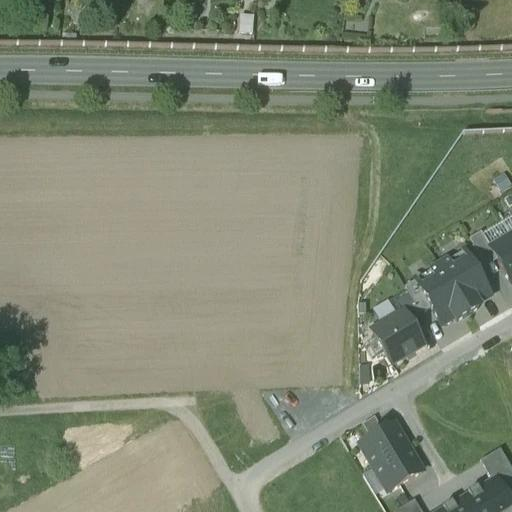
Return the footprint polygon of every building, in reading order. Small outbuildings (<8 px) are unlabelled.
[(469,243),(473,250),(476,255),(488,248),(480,236),(469,243)] [(490,252),(489,252),(496,264),(511,288),(511,286),(511,243),(510,240),(490,252)] [(488,248),(476,255),(485,270),(496,264),(489,252),(490,252),(488,248)] [(476,255),(473,250),(462,256),(479,283),(489,277),(485,270),(476,255)] [(462,256),(438,270),(467,318),(478,312),(476,308),(489,300),(479,283),(462,256)] [(438,270),(414,284),(430,312),(440,329),(454,321),(456,325),(467,318),(438,270)] [(430,312),(414,284),(404,290),(408,298),(420,318),(430,312)] [(395,306),(401,317),(402,316),(414,336),(427,329),(420,318),(408,298),(395,306)] [(382,333),(373,338),(391,368),(422,349),(414,336),(402,316),(401,317),(395,306),(393,303),(372,315),(380,329),(379,330),(382,333)] [(393,428),(359,448),(373,472),(405,453),(398,442),(400,441),(393,428)] [(405,453),(373,472),(388,496),(421,476),(413,463),(411,464),(405,453)] [(495,483),(511,474),(499,453),(479,465),(491,486),(495,483)] [(511,474),(495,483),(503,497),(511,491),(511,474)] [(460,504),(464,511),(511,511),(503,497),(495,483),(491,486),(478,494),(476,491),(467,497),(468,499),(460,504)]
